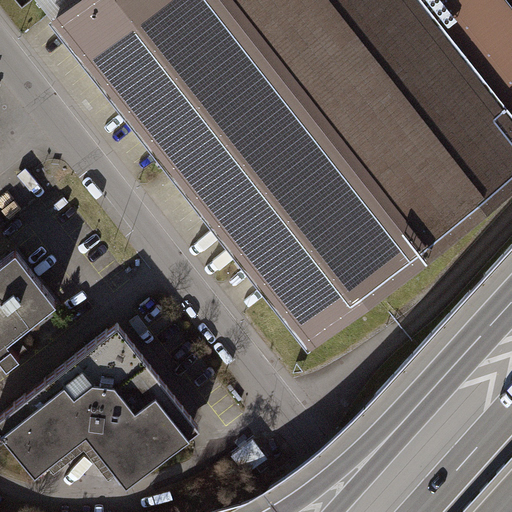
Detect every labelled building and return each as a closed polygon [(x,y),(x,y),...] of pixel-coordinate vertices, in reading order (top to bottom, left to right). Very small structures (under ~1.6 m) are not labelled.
[(37,0),(54,22),(308,342),(511,180),(511,13),(501,0),(37,0)] [(56,301),(15,250),(0,261),(0,356),(7,365),(19,356),(7,340),(56,301)] [(511,255),(488,282),(511,312),(511,255)] [(0,414),(0,430),(34,474),(86,433),(127,485),(202,426),(119,321),(0,414)] [(511,511),(511,413),(445,329),(374,406),(458,511),(511,511)] [(266,457),(252,440),(231,456),(246,474),(266,457)]
